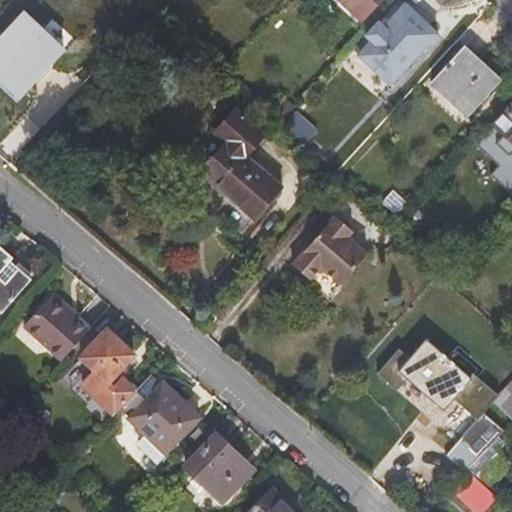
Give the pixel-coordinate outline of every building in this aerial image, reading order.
[(92,0),(91,0),(29,0),(66,31),(92,0)] [(342,0),(363,20),(380,0),(342,0)] [(439,35),(400,0),(354,50),(391,84),(400,75),(405,79),(414,69),(410,64),(439,35)] [(0,34),(0,80),(20,100),(70,46),(27,6),(0,34)] [(501,83),(466,49),(433,84),(470,116),(501,83)] [(511,140),(511,108),(496,125),(511,140)] [(268,137),(236,111),(216,133),(228,144),(202,174),(256,220),(283,187),(251,159),(268,137)] [(284,126),(291,131),(303,118),(297,111),(284,126)] [(366,137),(357,128),(339,147),(349,156),(366,137)] [(394,213),(404,202),(395,193),(385,204),(394,213)] [(312,241),(304,250),(293,263),(311,279),(321,267),(340,284),(367,253),(348,236),(353,230),(335,215),(312,241)] [(301,248),(304,250),(312,241),(309,238),(301,248)] [(0,246),(0,310),(4,313),(33,279),(12,261),(14,258),(0,246)] [(63,361),(89,333),(77,321),(71,315),(73,312),(54,295),(25,326),(63,361)] [(71,315),(77,321),(80,318),(73,312),(71,315)] [(83,386),(115,417),(121,410),(142,389),(123,369),(136,355),(109,330),(82,359),(96,373),(83,386)] [(164,386),(153,377),(142,389),(121,410),(133,420),(164,386)] [(165,385),(164,386),(133,420),(148,436),(166,453),(199,418),(165,385)] [(470,471),(511,425),(511,385),(450,452),(470,471)] [(158,463),(166,453),(148,436),(140,446),(158,463)] [(225,503),(255,472),(219,436),(189,468),(225,503)] [(477,511),(511,511),(511,510),(470,471),(453,490),(477,511)] [(296,511),(274,490),(252,511),(296,511)]
